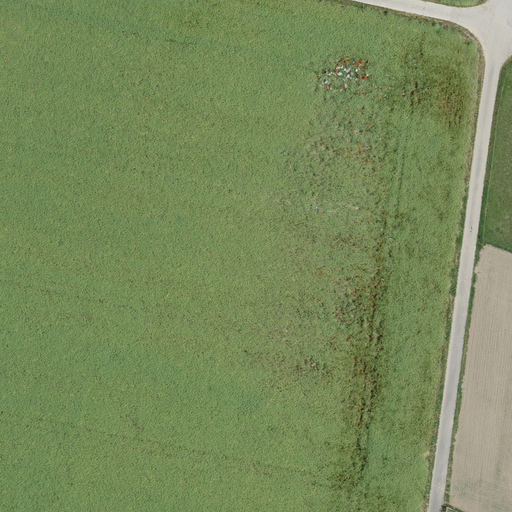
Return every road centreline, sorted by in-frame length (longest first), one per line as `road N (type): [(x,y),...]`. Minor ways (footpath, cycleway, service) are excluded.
road 1 (track): [(505,0),(436,511)]
road 2 (track): [(380,0),(511,30)]
